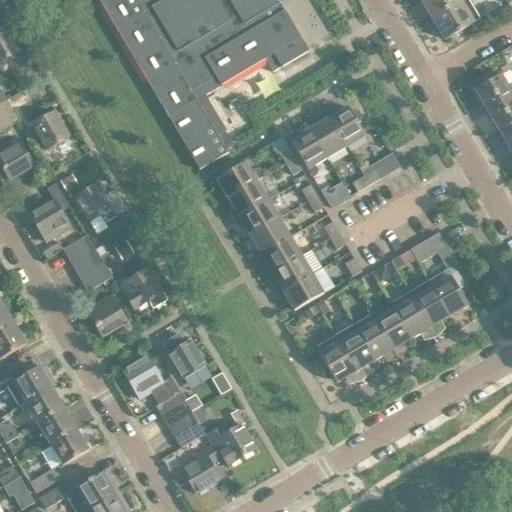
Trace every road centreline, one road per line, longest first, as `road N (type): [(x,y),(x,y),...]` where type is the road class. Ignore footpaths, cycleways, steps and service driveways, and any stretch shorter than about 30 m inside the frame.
road 1 (residential): [(173,511),(0,219)]
road 2 (residential): [(251,511),(511,359)]
road 3 (residential): [(361,237),(475,170)]
